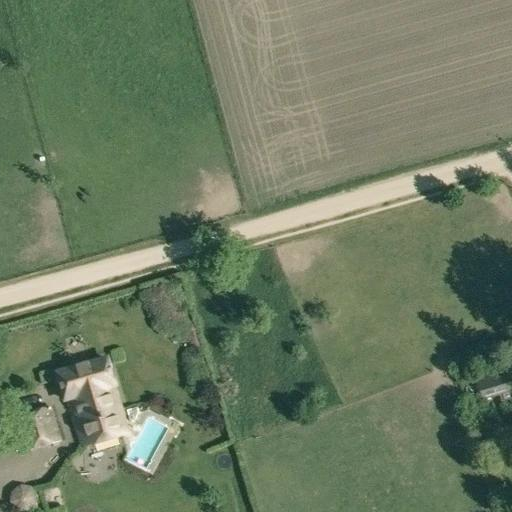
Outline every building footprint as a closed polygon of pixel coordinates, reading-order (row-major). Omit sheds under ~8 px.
[(69,399),(83,447),(129,434),(107,359),(57,374),(65,400),(69,399)] [(511,373),(476,384),(478,389),(481,400),(498,396),(509,392),(511,402),(511,373)] [(12,418),(23,454),(62,441),(52,407),(12,418)] [(136,469),(157,478),(177,435),(156,425),(136,469)] [(130,486),(115,495),(124,508),(138,499),(130,486)]
